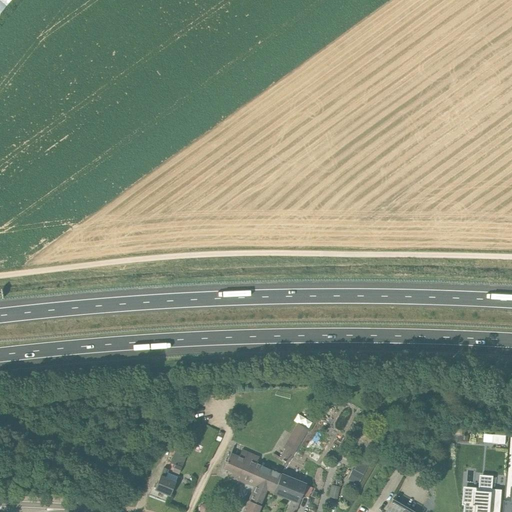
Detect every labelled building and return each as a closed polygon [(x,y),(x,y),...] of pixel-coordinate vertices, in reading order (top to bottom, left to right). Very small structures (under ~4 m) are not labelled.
[(0,0),(0,14),(11,0),(0,0)] [(283,448),(285,449),(294,454),(308,430),(298,424),(283,448)] [(380,437),(385,439),(388,433),(384,430),(380,437)] [(224,434),(219,432),(215,442),(219,444),(224,434)] [(505,444),(506,436),(493,435),(492,443),(505,444)] [(230,477),(248,484),(250,479),(257,464),(259,457),(234,446),(224,468),(232,472),(230,477)] [(285,449),(279,459),(288,464),(294,454),(285,449)] [(250,479),(248,484),(255,488),(250,501),(260,506),(267,491),(273,493),(281,474),(257,464),(250,479)] [(175,465),(172,471),(179,474),(182,468),(175,465)] [(176,482),(165,478),(169,470),(164,468),(161,476),(160,476),(155,490),(170,496),(176,482)] [(354,471),(348,480),(354,484),(357,486),(363,476),(354,471)] [(273,493),(291,500),(298,503),(302,495),(308,498),(312,488),(281,474),(273,493)] [(490,511),(491,508),(500,508),(502,490),(492,489),(493,476),(484,476),(482,496),(474,495),(475,492),(464,491),(462,505),(464,505),(463,511),(490,511)] [(511,500),(504,500),(503,511),(511,511),(511,489),(511,487),(510,498),(511,498),(511,500)] [(331,488),(329,498),(337,500),(339,489),(331,488)] [(414,511),(393,499),(385,511),(414,511)] [(294,511),(298,503),(291,500),(285,511),(294,511)] [(258,511),(261,506),(260,506),(250,501),(245,511),(258,511)]
